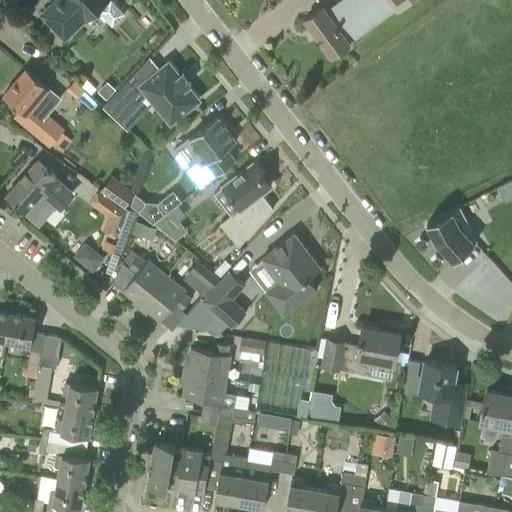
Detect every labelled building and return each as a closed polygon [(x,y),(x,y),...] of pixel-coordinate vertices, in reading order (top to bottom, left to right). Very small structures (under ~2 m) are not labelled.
[(56,0),(42,14),(65,38),(85,20),(86,20),(97,10),(112,26),(126,13),(113,0),(56,0)] [(407,0),(338,0),(325,11),(322,6),(305,18),(312,27),(310,29),(314,34),(316,33),(333,55),(350,42),(348,40),(396,4),(398,7),(407,0)] [(171,121),(199,99),(169,61),(159,69),(149,57),(103,106),(120,121),(147,92),(171,121)] [(26,68),(4,94),(20,109),(14,116),(50,146),(52,144),(61,151),(71,139),(62,131),(64,129),(46,113),(60,96),(49,87),(26,68)] [(66,88),(77,97),(85,88),(82,85),(75,79),(66,88)] [(185,166),(201,186),(236,159),(227,147),(236,140),(217,116),(189,138),(201,154),(185,166)] [(25,211),(26,210),(31,215),(35,213),(40,208),(41,204),(36,199),(43,191),(59,206),(72,192),(55,177),(56,176),(37,160),(7,195),(25,211)] [(221,222),(239,245),(273,207),(262,192),(271,185),(253,162),(223,185),(240,207),(221,222)] [(511,191),(511,179),(498,187),(503,196),(511,191)] [(119,233),(129,208),(102,187),(91,201),(108,214),(103,227),(119,233)] [(173,190),(158,202),(157,205),(164,214),(181,201),(173,190)] [(461,208),(460,206),(427,223),(437,241),(454,261),(476,242),(466,231),(470,229),(460,208),(461,208)] [(291,314),(322,289),(312,276),(325,266),(297,232),(266,257),(283,279),(271,289),(291,314)] [(85,242),(74,255),(93,271),(104,258),(85,242)] [(122,289),(141,305),(167,273),(148,257),(146,260),(139,254),(129,266),(136,272),(122,289)] [(184,276),(204,293),(217,277),(197,260),(184,276)] [(231,299),(246,283),(229,268),(202,298),(233,326),(246,312),(231,299)] [(186,289),(167,273),(141,305),(160,320),(174,303),(182,309),(191,297),(184,291),(186,289)] [(0,337),(7,339),(11,311),(0,309),(0,337)] [(36,377),(38,364),(44,333),(33,331),(36,316),(11,311),(7,339),(19,341),(18,345),(30,347),(29,353),(28,353),(24,375),(36,377)] [(373,358),(395,362),(400,331),(363,324),(360,344),(345,341),(340,368),(370,374),(373,358)] [(56,367),(62,335),(44,333),(38,364),(56,367)] [(191,347),(187,371),(227,378),(231,353),(228,353),(230,343),(214,341),(213,350),(191,347)] [(431,419),(461,424),(469,383),(454,380),(457,365),(425,359),(420,390),(436,392),(431,419)] [(231,421),(232,415),(253,419),(255,410),(248,409),(233,406),(235,393),(224,391),(227,378),(187,371),(183,395),(205,399),(203,410),(218,413),(216,424),(214,437),(212,447),(225,449),(226,450),(231,421)] [(68,394),(66,406),(93,411),(98,386),(65,380),(63,393),(68,394)] [(511,393),(487,389),(480,421),(503,426),(499,449),(491,448),(487,471),(511,475),(511,393)] [(250,395),(235,393),(233,406),(248,409),(250,397),(250,395)] [(89,436),(93,411),(66,406),(64,418),(59,417),(57,428),(43,426),(41,439),(73,444),(74,433),(89,436)] [(201,421),(216,424),(218,413),(203,410),(201,421)] [(385,412),(376,420),(385,431),(394,423),(385,412)] [(374,451),(394,452),(395,433),(375,432),(374,451)] [(60,466),(58,477),(85,482),(90,457),(71,454),(73,444),(41,439),(39,450),(57,453),(55,465),(60,466)] [(168,485),(176,487),(182,449),(175,447),(175,444),(155,440),(147,485),(167,489),(168,485)] [(436,443),(433,464),(452,468),(456,447),(436,443)] [(204,492),(205,486),(211,454),(202,452),(203,449),(183,445),(182,449),(176,487),(175,490),(195,494),(196,491),(204,492)] [(244,474),(247,458),(248,456),(231,453),(229,466),(221,464),(222,460),(223,460),(225,449),(212,447),(211,454),(205,486),(214,487),(213,490),(216,490),(215,497),(240,502),(245,474),(244,474)] [(282,470),(285,451),(273,449),(270,468),(282,470)] [(282,470),(294,472),(297,453),(285,451),(282,470)] [(264,506),(270,473),(257,471),(259,460),(247,458),(244,474),(245,474),(240,502),(264,506)] [(368,463),(356,461),(354,472),(367,474),(368,463)] [(344,462),(342,470),(354,472),(356,464),(344,462)] [(340,481),(352,483),(354,472),(342,470),(340,481)] [(354,472),(352,483),(347,511),(351,511),(384,511),(385,507),(373,505),(374,500),(362,498),(367,474),(354,472)] [(81,507),(85,482),(58,477),(56,489),(51,488),(49,502),(81,507)] [(305,479),(292,477),(286,510),(297,511),(310,511),(316,486),(304,484),(305,479)] [(316,486),(310,511),(336,511),(341,486),(328,483),(327,488),(316,486)] [(420,511),(424,493),(412,491),(409,505),(398,503),(397,509),(385,507),(384,511),(420,511)] [(439,511),(432,511),(435,495),(424,493),(420,511),(439,511)] [(34,501),(33,510),(42,511),(44,499),(35,497),(34,501)] [(23,507),(31,509),(33,500),(25,499),(23,507)] [(495,511),(497,506),(475,502),(474,506),(459,503),(457,511),(495,511)]
